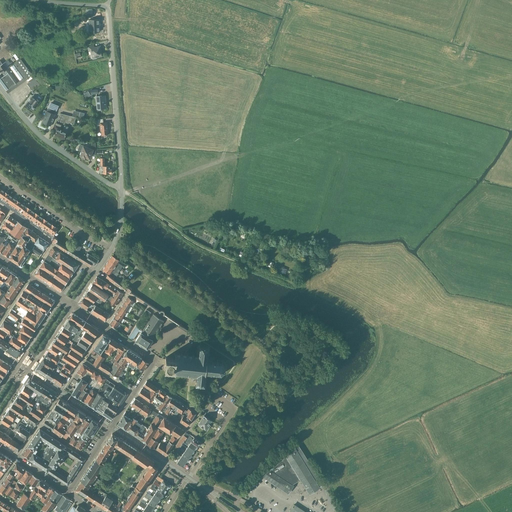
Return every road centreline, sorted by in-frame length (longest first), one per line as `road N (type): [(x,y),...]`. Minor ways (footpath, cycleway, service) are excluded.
road 1 (track): [(297,285),(210,251),(129,194)]
road 2 (unclassified): [(121,187),(105,7)]
road 3 (unclassified): [(0,86),(36,133),(121,187)]
road 4 (residential): [(132,393),(154,360),(72,305)]
road 5 (residential): [(111,248),(0,177)]
